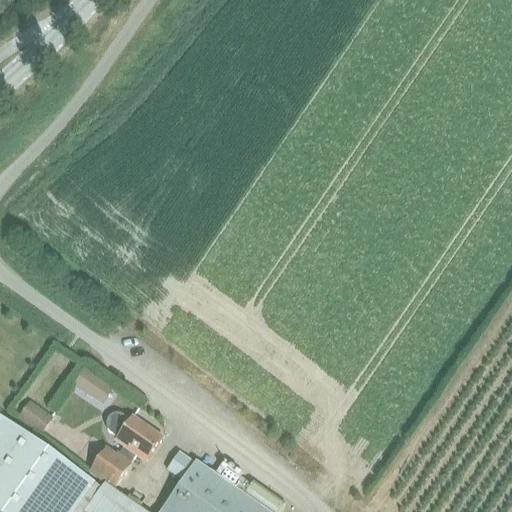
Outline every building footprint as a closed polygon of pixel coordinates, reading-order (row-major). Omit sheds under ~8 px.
[(0,382),(11,390),(21,376),(3,362),(0,366),(0,382)] [(85,371),(74,386),(88,395),(98,380),(85,371)] [(28,403),(19,418),(43,432),(52,418),(40,411),(28,403)] [(109,436),(116,441),(114,444),(125,452),(119,461),(108,453),(91,475),(110,489),(128,466),(130,468),(135,462),(144,469),(162,445),(131,422),(129,424),(121,419),(116,417),(111,418),(107,422),(105,426),(106,432),(109,436)] [(0,511),(259,511),(194,466),(193,467),(177,456),(165,473),(181,483),(161,511),(137,511),(105,489),(102,493),(4,422),(0,428),(0,511)] [(223,464),(214,477),(231,490),(241,477),(223,464)]
